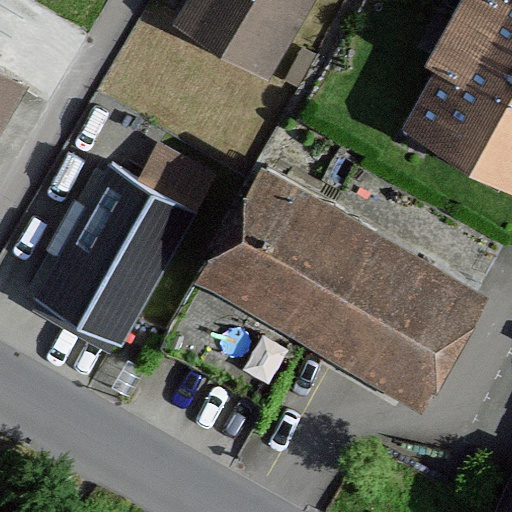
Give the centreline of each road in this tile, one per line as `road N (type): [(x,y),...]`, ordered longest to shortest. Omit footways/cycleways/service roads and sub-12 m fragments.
road 1 (primary): [(222,511),(0,387)]
road 2 (residential): [(0,216),(129,0)]
